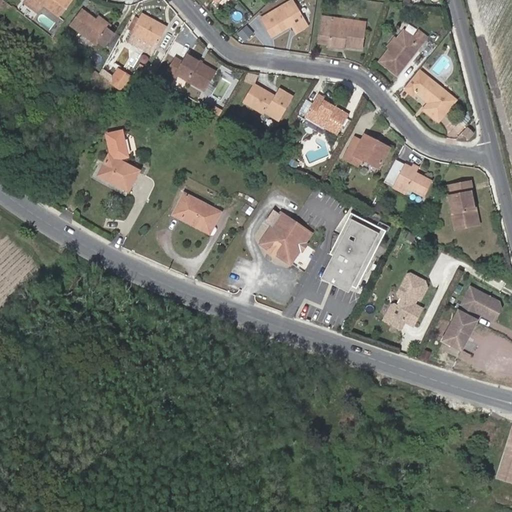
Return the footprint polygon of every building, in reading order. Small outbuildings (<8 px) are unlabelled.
[(58,17),(72,0),(70,0),(25,0),(23,2),(38,14),(44,6),(58,17)] [(295,31),(306,24),(292,1),(261,19),(272,38),(292,26),(295,31)] [(108,30),(96,21),(82,10),(71,25),(96,45),(98,43),(105,47),(114,35),(108,30)] [(131,34),(156,47),(166,28),(142,15),(131,34)] [(96,21),(108,30),(111,26),(99,17),(96,21)] [(329,45),(344,47),(362,49),(364,29),(332,24),(332,19),(323,17),(320,38),(329,40),(329,45)] [(306,24),(295,31),(296,34),(308,27),(306,24)] [(396,40),(390,49),(380,62),(398,76),(421,45),(413,39),(403,31),(396,40)] [(156,47),(131,34),(127,40),(152,54),(156,47)] [(413,39),(421,45),(424,41),(416,34),(413,39)] [(390,49),(396,40),(394,38),(388,47),(390,49)] [(187,56),(200,64),(201,62),(188,54),(187,56)] [(183,63),(175,58),(167,73),(175,78),(177,75),(204,91),(215,73),(200,64),(187,56),(183,63)] [(102,71),(100,74),(116,86),(118,83),(102,71)] [(0,87),(0,88),(21,102),(30,88),(8,74),(0,87)] [(430,102),(428,104),(423,110),(438,123),(456,100),(427,76),(414,92),(424,101),(426,99),(430,102)] [(276,97),(255,85),(244,103),(264,115),(265,113),(278,121),(292,98),(280,90),(276,97)] [(306,117),(322,126),(338,135),(349,116),(336,108),(328,103),(329,102),(318,95),(306,117)] [(322,126),(306,117),(302,124),(318,134),(322,126)] [(468,139),(474,133),(468,127),(463,133),(468,139)] [(110,155),(96,180),(126,196),(139,172),(118,160),(118,159),(127,157),(120,132),(105,136),(111,155),(110,155),(111,156),(110,155)] [(355,157),(362,160),(379,169),(389,149),(365,136),(362,142),(355,138),(343,159),(351,164),(355,157)] [(355,157),(351,164),(358,167),(362,160),(355,157)] [(390,171),(398,176),(404,165),(396,160),(390,171)] [(398,176),(390,171),(384,183),(405,195),(408,189),(424,198),(432,182),(416,174),(419,168),(413,165),(411,168),(404,165),(398,176)] [(475,221),(475,219),(470,193),(472,192),(470,182),(447,187),(454,230),(467,227),(466,222),(475,221)] [(212,220),(216,222),(220,213),(185,194),(174,215),(206,232),(212,220)] [(386,232),(351,213),(340,234),(329,254),(335,257),(327,274),(351,287),(355,289),(386,232)] [(282,237),(291,221),(280,214),(270,229),(282,237)] [(477,219),(475,219),(475,221),(466,222),(467,227),(478,225),(477,219)] [(212,220),(206,232),(210,234),(216,222),(212,220)] [(277,252),(275,255),(291,264),(300,250),(302,251),(306,244),(304,243),(310,233),(291,221),(282,237),(270,229),(269,230),(260,244),(269,251),(271,248),(277,252)] [(271,248),(269,251),(268,253),(274,256),(275,255),(277,252),(271,248)] [(351,287),(327,274),(323,280),(337,287),(347,293),(351,287)] [(405,323),(410,326),(417,314),(417,308),(412,305),(416,299),(421,301),(427,290),(425,284),(412,277),(409,276),(399,295),(400,298),(403,301),(399,308),(395,306),(393,306),(384,322),(401,331),(405,323)] [(459,314),(472,321),(475,315),(480,317),(481,315),(485,317),(486,320),(493,324),(500,312),(498,305),(471,290),(461,307),(463,308),(459,314)] [(417,314),(410,326),(414,327),(422,311),(417,308),(417,314)] [(461,353),(476,323),(472,321),(459,314),(458,314),(442,343),(461,353)] [(511,433),(498,476),(511,481),(511,433)]
